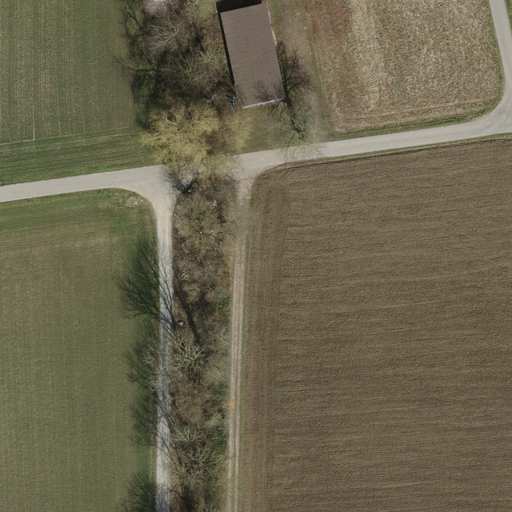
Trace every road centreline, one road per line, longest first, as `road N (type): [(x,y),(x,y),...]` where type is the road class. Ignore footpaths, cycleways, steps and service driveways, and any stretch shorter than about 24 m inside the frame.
road 1 (track): [(0,195),(511,121)]
road 2 (track): [(252,162),(241,254),(235,511)]
road 3 (track): [(168,511),(172,359),(161,176)]
